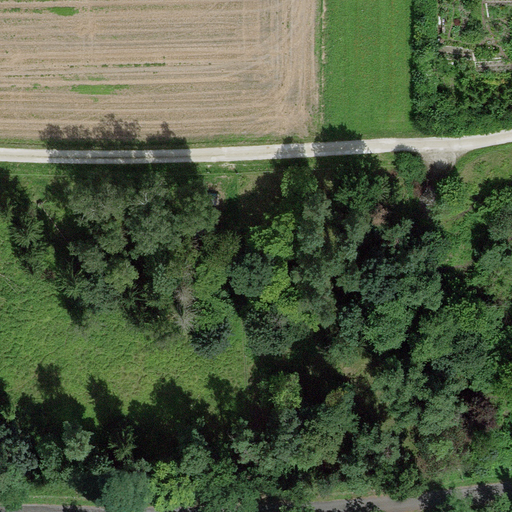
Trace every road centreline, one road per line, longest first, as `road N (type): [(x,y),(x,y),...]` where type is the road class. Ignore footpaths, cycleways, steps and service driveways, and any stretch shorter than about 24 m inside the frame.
road 1 (track): [(511,130),(402,149),(0,152)]
road 2 (residential): [(511,488),(283,508),(0,507)]
